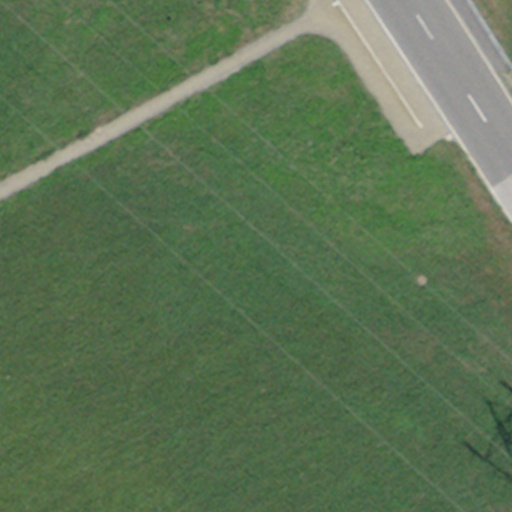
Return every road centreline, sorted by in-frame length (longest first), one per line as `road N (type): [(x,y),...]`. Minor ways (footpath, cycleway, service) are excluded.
road 1 (track): [(0,196),(303,28)]
road 2 (unclassified): [(404,0),(511,166)]
